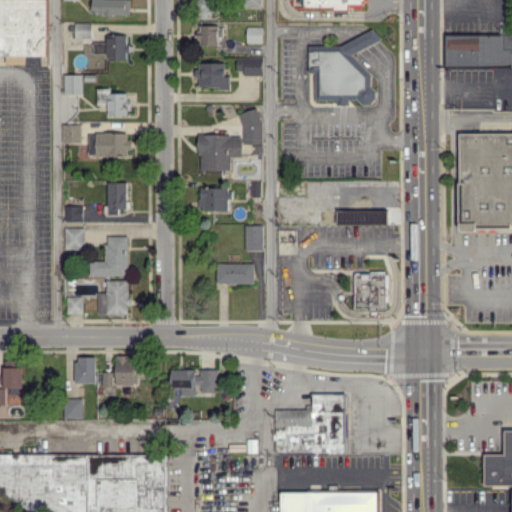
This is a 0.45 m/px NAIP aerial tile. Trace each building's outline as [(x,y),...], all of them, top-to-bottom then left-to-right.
[(0,0),(43,0),(43,55),(0,55),(0,0)] [(130,15),(130,0),(93,0),(93,14),(130,15)] [(210,17),(210,0),(197,0),(197,17),(210,17)] [(303,0),(304,9),(364,9),(364,0),(303,0)] [(91,22),(75,22),(75,37),(91,37),(91,22)] [(217,44),(218,25),(198,24),(197,44),(217,44)] [(246,42),(262,42),(262,26),(247,26),(246,42)] [(308,45),(309,73),(315,73),(315,99),(335,99),(337,104),(350,104),(350,102),(372,102),(376,100),(376,93),(355,52),(380,40),(375,28),(339,45),(308,45)] [(446,65),(511,65),(511,52),(511,51),(511,33),(446,34),(446,65)] [(108,59),(128,58),(127,34),(107,34),(108,59)] [(106,53),(106,42),(93,42),(93,53),(106,53)] [(237,56),(237,74),(263,74),(263,56),(237,56)] [(230,88),(230,75),(225,75),(225,62),(197,62),(197,77),(199,77),(199,88),(230,88)] [(82,74),(64,74),(64,93),(82,93),(82,74)] [(108,115),(128,114),(128,92),(109,93),(109,88),(97,88),(97,104),(107,104),(108,115)] [(199,134),(199,169),(230,169),(231,156),(242,156),(242,143),(261,144),(261,111),(242,110),(241,135),(199,134)] [(62,142),(81,143),(81,124),(62,123),(62,142)] [(128,156),(129,144),(127,144),(127,133),(90,132),(89,154),(128,156)] [(511,226),(511,132),(459,133),(460,227),(511,226)] [(126,208),(127,182),(108,182),(108,205),(104,205),(104,213),(118,213),(118,208),(126,208)] [(230,209),(230,187),(199,188),(199,209),(230,209)] [(64,205),(65,221),(83,220),(83,204),(64,205)] [(336,210),(337,224),(387,223),(387,210),(336,210)] [(245,225),(245,249),(264,249),(263,224),(245,225)] [(84,227),(65,227),(65,248),(84,248),(84,227)] [(128,235),(106,236),(106,260),(90,260),(90,275),(128,275),(128,235)] [(254,263),(216,262),(216,282),(254,282),(254,263)] [(386,308),(386,272),(355,272),(354,308),(386,308)] [(98,313),(128,313),(128,279),(106,280),(106,292),(98,292),(98,313)] [(67,296),(68,313),(83,312),(82,295),(67,296)] [(76,382),(96,381),(95,356),(75,356),(76,382)] [(115,359),(116,384),(137,384),(137,359),(115,359)] [(23,387),(23,366),(3,366),(4,387),(23,387)] [(217,369),(197,368),(197,369),(172,368),(171,387),(182,387),(182,395),(198,395),(198,391),(216,392),(217,369)] [(103,386),(113,386),(112,371),(103,371),(103,386)] [(275,452),(346,452),(346,392),(312,392),(312,408),(275,408),(275,452)] [(82,397),(64,398),(64,418),(82,417),(82,397)] [(511,429),(504,430),(504,453),(484,453),(484,485),(511,484),(511,429)] [(165,511),(166,454),(0,453),(0,492),(0,493),(0,500),(4,502),(26,511),(165,511)] [(280,511),(378,511),(378,491),(280,491),(280,511)]
